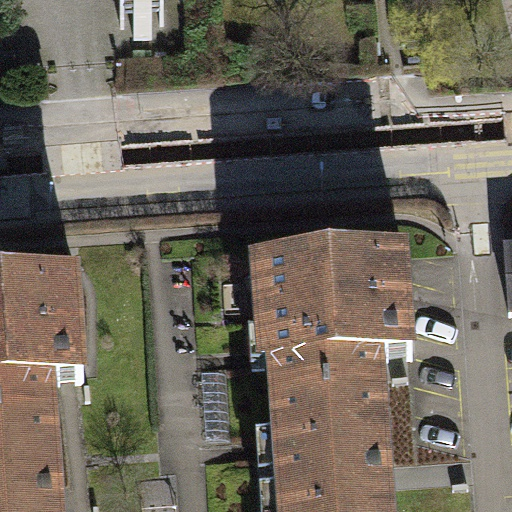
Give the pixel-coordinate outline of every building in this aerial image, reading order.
[(163,0),(119,0),(122,43),(166,40),(163,0)] [(273,404),(384,396),(382,364),(390,364),(388,340),(412,339),(406,259),(255,270),(262,372),(271,371),(273,404)] [(0,424),(55,420),(52,388),(61,387),(59,364),(83,362),(77,282),(0,287),(0,424)] [(391,511),(384,396),(273,404),(276,442),(266,443),(270,511),(391,511)] [(0,511),(61,511),(55,420),(0,424),(0,511)]
